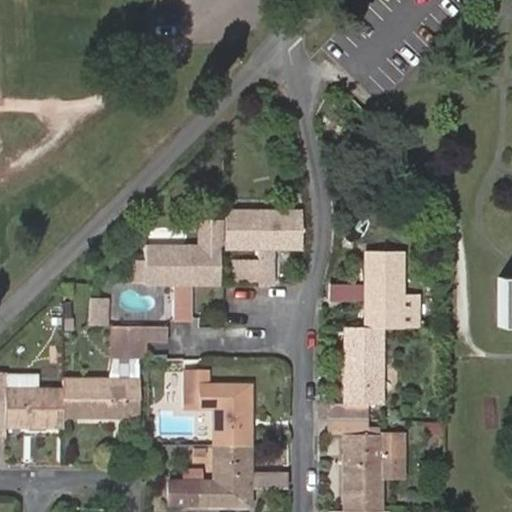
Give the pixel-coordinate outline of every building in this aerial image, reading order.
[(365,160),(375,150),(354,129),(344,139),(365,160)] [(256,286),(271,286),(272,250),(299,251),(299,211),(224,210),(224,249),(256,250),(255,260),(231,260),(230,282),(256,282),(256,286)] [(134,263),(134,285),(172,286),(172,321),(189,322),(189,286),(218,286),(218,221),(198,221),(198,246),(144,246),(144,263),(134,263)] [(403,327),(403,297),(402,252),(363,252),(362,284),(329,284),(329,301),(362,301),(362,327),(343,327),(342,404),(328,403),(328,434),(342,434),(341,511),(327,511),(386,511),(387,511),(382,511),(382,478),(382,457),(382,434),(367,435),(367,403),(382,403),(382,327),(403,327)] [(511,277),(498,278),(498,327),(511,327),(511,277)] [(105,323),(105,296),(90,296),(90,322),(105,323)] [(418,297),(403,297),(403,327),(418,327),(418,297)] [(165,342),(165,327),(110,327),(111,358),(107,378),(61,378),(61,388),(35,387),(3,387),(3,396),(0,395),(0,436),(3,437),(3,429),(61,430),(61,419),(136,419),(135,358),(120,358),(120,341),(144,341),(165,342)] [(144,358),(144,341),(120,341),(120,358),(135,358),(144,358)] [(286,490),(286,474),(250,474),(250,384),(208,383),(208,368),(183,368),(183,411),(210,410),(210,478),(198,478),(182,479),(165,479),(165,506),(250,507),(250,490),(286,490)] [(35,387),(35,372),(3,372),(3,373),(3,387),(35,387)] [(382,434),(382,457),(401,457),(401,434),(382,434)] [(401,478),(401,457),(382,457),(382,478),(401,478)]
